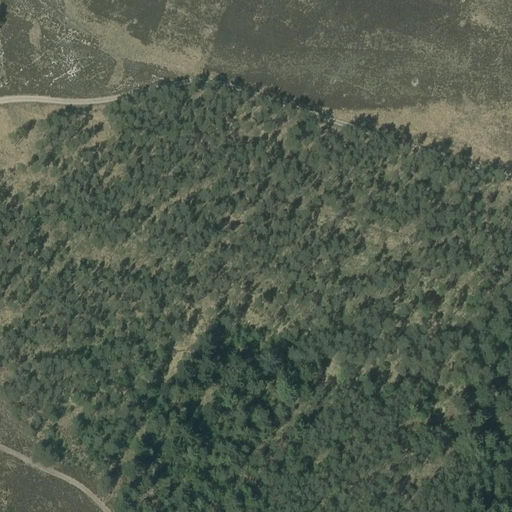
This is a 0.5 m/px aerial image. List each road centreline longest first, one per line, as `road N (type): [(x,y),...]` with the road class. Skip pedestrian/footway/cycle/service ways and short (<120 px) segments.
road 1 (track): [(0,103),(63,105),(194,80),(511,180)]
road 2 (track): [(0,449),(71,481),(107,511)]
